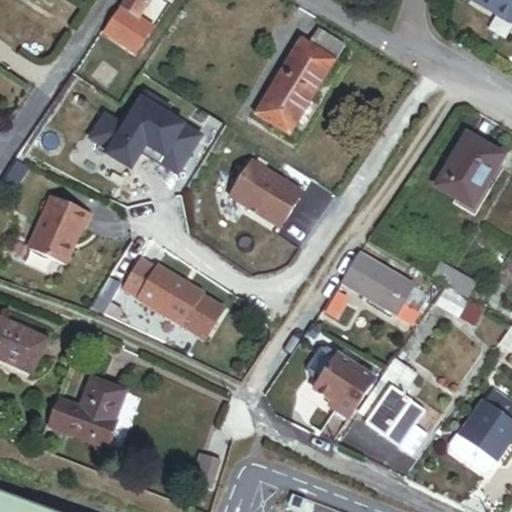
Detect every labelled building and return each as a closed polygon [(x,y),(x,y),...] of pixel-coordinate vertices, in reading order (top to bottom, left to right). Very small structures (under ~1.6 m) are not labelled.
[(153,28),(137,17),(148,0),(125,0),(110,25),(141,46),(153,28)] [(511,0),(480,0),(511,19),(511,0)] [(287,136),(343,51),(318,35),(309,49),(301,44),(255,115),(287,136)] [(121,122),(103,111),(86,138),(104,149),(101,153),(129,170),(139,153),(176,176),(202,133),(168,112),(172,106),(143,89),(140,94),(138,93),(121,122)] [(468,136),(437,189),(475,211),(505,158),(468,136)] [(304,190),(251,157),(227,196),(279,229),(304,190)] [(93,217),(53,198),(29,249),(66,266),(83,231),(85,232),(93,217)] [(416,290),(359,253),(340,282),(397,319),(405,307),(416,290)] [(187,287),(186,290),(178,285),(179,283),(155,268),(154,270),(140,261),(122,289),(137,298),(136,300),(183,329),(203,296),(187,287)] [(446,287),(454,274),(439,265),(431,278),(446,287)] [(446,287),(466,298),(474,285),(454,274),(446,287)] [(466,298),(446,287),(435,305),(458,319),(469,300),(466,298)] [(339,296),(327,316),(335,320),(347,300),(339,296)] [(484,309),(469,300),(458,319),(473,328),(484,309)] [(405,307),(397,319),(411,328),(419,316),(405,307)] [(496,314),(511,323),(511,313),(501,307),(496,314)] [(44,339),(0,319),(0,366),(25,377),(27,378),(44,339)] [(374,382),(337,356),(312,392),(331,406),(330,408),(347,420),(349,417),(374,382)] [(357,417),(368,424),(404,369),(392,362),(357,417)] [(25,377),(0,366),(0,374),(22,384),(25,377)] [(418,422),(424,414),(401,399),(415,377),(404,369),(368,424),(366,427),(400,450),(409,455),(427,428),(418,422)] [(59,399),(49,428),(105,448),(125,390),(90,378),(80,406),(59,399)] [(511,406),(489,391),(458,436),(494,461),(511,434),(511,406)] [(494,461),(458,436),(451,446),(452,451),(482,472),(486,471),(494,461)] [(218,457),(211,455),(202,484),(209,486),(218,457)] [(226,459),(218,457),(209,486),(218,488),(226,459)] [(38,511),(0,499),(0,511),(38,511)]
